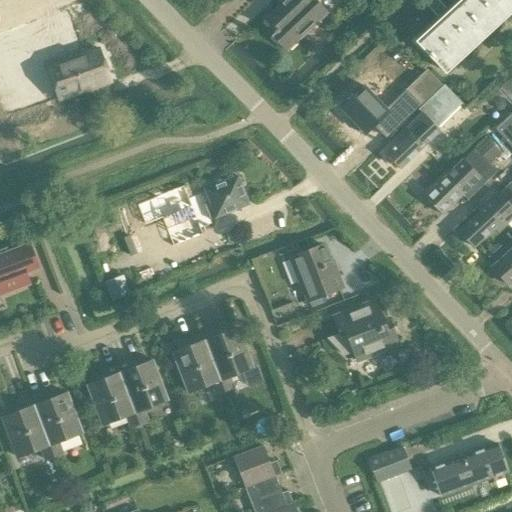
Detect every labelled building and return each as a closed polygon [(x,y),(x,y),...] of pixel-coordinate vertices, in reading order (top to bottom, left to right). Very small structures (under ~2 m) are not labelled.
[(272,36),(286,51),(326,12),(317,2),(319,0),(286,0),(265,20),(277,32),(272,36)] [(511,11),(511,0),(464,0),(417,43),(445,73),(511,11)] [(429,0),(424,4),(435,16),(445,8),(437,0),(429,0)] [(70,9),(0,33),(0,67),(13,104),(60,87),(48,55),(82,43),(70,9)] [(406,90),(420,104),(440,85),(426,71),(406,90)] [(511,94),(511,75),(501,86),(510,96),(511,94)] [(341,110),(366,134),(388,112),(374,97),(385,86),(377,77),(365,89),(364,88),(341,110)] [(458,100),(444,86),(418,111),(422,115),(406,130),(409,133),(386,156),(400,171),(439,132),(432,125),(458,100)] [(495,98),(493,102),(496,109),(500,110),(504,109),(506,106),(503,98),(499,97),(495,98)] [(511,103),(491,123),(511,146),(511,103)] [(476,149),(447,177),(470,201),(490,181),(488,178),(496,170),(476,149)] [(212,222),(210,217),(248,202),(237,174),(204,187),(207,197),(191,203),(183,183),(153,194),(154,198),(132,207),(139,225),(162,216),(172,243),(202,232),(200,226),(212,222)] [(470,201),(447,177),(426,197),(443,215),(463,195),(469,201),(470,201)] [(511,182),(459,231),(474,248),(503,221),(506,225),(511,219),(511,206),(507,201),(511,196),(511,182)] [(36,263),(28,242),(7,250),(6,247),(0,249),(0,294),(10,290),(9,288),(17,285),(18,287),(29,283),(23,268),(36,263)] [(290,256),(308,300),(342,287),(336,272),(334,273),(321,243),(290,256)] [(497,243),(485,253),(490,259),(502,249),(497,243)] [(511,250),(493,268),(508,285),(511,282),(511,250)] [(130,294),(122,275),(104,283),(111,301),(130,294)] [(323,303),(320,295),(308,300),(311,307),(323,303)] [(353,350),(356,359),(374,353),(374,352),(398,342),(389,318),(383,320),(375,300),(333,316),(340,332),(328,337),(344,354),(353,350)] [(224,323),(202,332),(224,390),(233,387),(228,376),(252,367),(236,327),(227,330),(224,323)] [(224,390),(202,332),(179,341),(181,347),(172,351),(188,391),(211,382),(216,393),(224,390)] [(397,354),(403,366),(415,360),(409,348),(397,354)] [(140,356),(117,364),(139,422),(148,419),(143,408),(167,399),(151,359),(142,363),(140,356)] [(139,422),(117,364),(93,373),(96,380),(87,383),(103,423),(126,414),(130,426),(139,422)] [(54,389),(31,397),(53,456),(63,452),(58,440),(80,432),(66,393),(56,396),(54,389)] [(349,392),(352,400),(360,397),(357,389),(349,392)] [(53,456),(31,397),(8,406),(11,413),(3,416),(17,456),(40,448),(44,459),(53,456)] [(430,467),(441,496),(492,477),(494,481),(504,478),(502,473),(507,471),(496,442),(430,467)] [(233,457),(245,487),(274,476),(280,473),(275,460),(269,463),(262,445),(233,457)] [(368,459),(376,482),(410,469),(402,446),(368,459)] [(254,511),(270,511),(292,503),(287,490),(280,493),(274,476),(245,487),(254,511)] [(296,511),(293,503),(292,503),(270,511),(296,511)]
